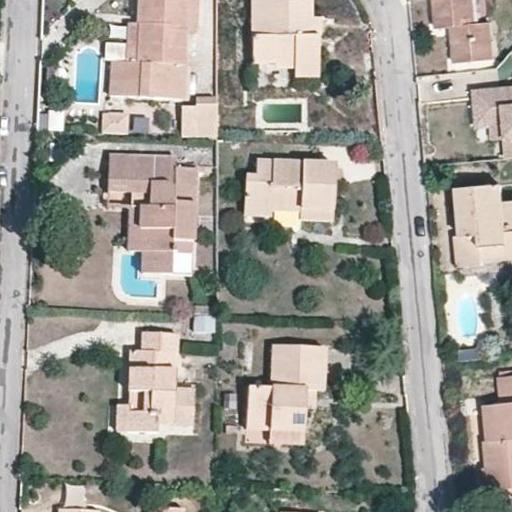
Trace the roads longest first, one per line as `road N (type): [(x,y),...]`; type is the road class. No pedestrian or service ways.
road 1 (residential): [(385,0),(434,511)]
road 2 (residential): [(5,371),(22,0)]
road 3 (residential): [(0,493),(5,371)]
